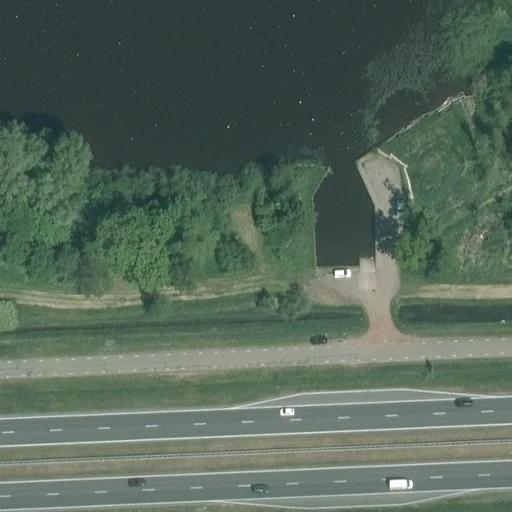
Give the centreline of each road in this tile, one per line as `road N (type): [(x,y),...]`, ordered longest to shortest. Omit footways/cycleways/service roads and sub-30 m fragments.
road 1 (unclassified): [(0,371),(511,347)]
road 2 (trunk): [(0,496),(511,474)]
road 3 (trunk): [(511,412),(0,434)]
